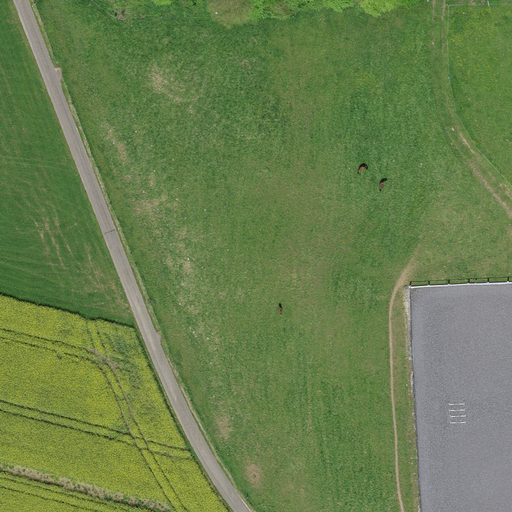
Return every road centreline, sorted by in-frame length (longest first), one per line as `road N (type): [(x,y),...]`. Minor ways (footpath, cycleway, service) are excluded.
road 1 (unclassified): [(244,511),(209,465),(177,398),(19,0)]
road 2 (track): [(511,206),(468,158),(451,116),(437,56),(436,0)]
